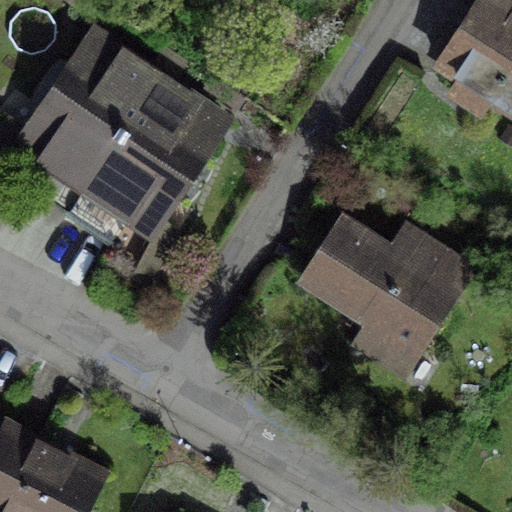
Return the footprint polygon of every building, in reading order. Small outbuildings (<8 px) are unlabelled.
[(332,0),(296,0),(322,16),(332,0)] [(511,0),(494,0),(444,84),(511,124),(511,0)] [(259,121),(106,29),(28,157),(181,249),(259,121)] [(408,251),(362,221),(315,295),(385,340),(371,361),(422,394),(482,301),(465,290),(477,270),(420,233),(408,251)] [(116,511),(130,485),(16,428),(0,459),(0,511),(116,511)]
